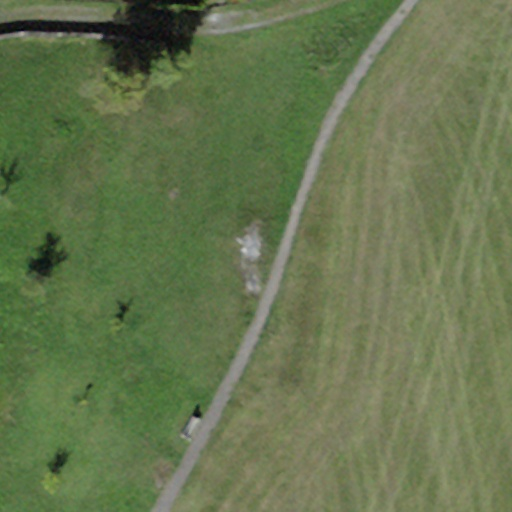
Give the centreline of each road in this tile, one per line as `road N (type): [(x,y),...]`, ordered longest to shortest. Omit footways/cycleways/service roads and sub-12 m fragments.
road 1 (track): [(432,0),(356,101),(304,223),(265,346),(172,511)]
road 2 (track): [(0,17),(229,33),(333,0)]
